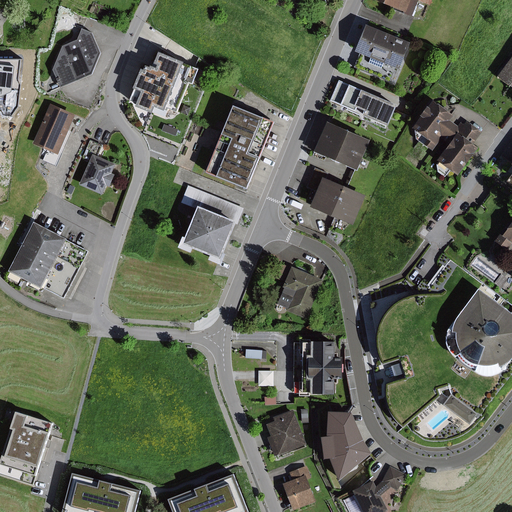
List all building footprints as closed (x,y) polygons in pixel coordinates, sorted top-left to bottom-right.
[(372,0),(403,12),(403,14),(411,17),(418,1),(429,6),(431,0),(372,0)] [(408,44),(362,25),(351,52),(358,55),(353,67),(359,69),(389,82),(393,71),(396,73),(408,44)] [(96,33),(85,28),(80,40),(64,46),(55,70),(63,89),(96,75),(104,53),(96,33)] [(192,77),(196,66),(191,64),(192,62),(166,51),(161,64),(164,65),(163,69),(157,66),(156,68),(152,66),(150,70),(147,69),(135,100),(143,103),(141,107),(158,114),(161,108),(170,111),(172,108),(181,112),(193,83),(196,84),(198,79),(192,77)] [(511,53),(495,77),(511,88),(511,53)] [(0,59),(0,109),(1,109),(4,115),(11,117),(18,107),(20,85),(18,80),(21,60),(0,59)] [(329,101),(346,108),(346,110),(357,115),(360,119),(385,130),(395,106),(337,81),(329,101)] [(448,120),(452,116),(431,100),(426,107),(424,106),(417,116),(418,116),(410,128),(426,140),(422,145),(431,151),(440,138),(449,144),(458,133),(473,144),(481,133),(465,121),(462,125),(459,123),(457,126),(448,120)] [(73,129),(79,115),(53,103),(36,144),(48,149),(44,161),(59,167),(74,129),(73,129)] [(253,189),(280,122),(239,106),(212,173),(253,189)] [(368,124),(361,121),(359,127),(366,130),(368,124)] [(354,171),(367,141),(323,123),(311,153),(354,171)] [(458,133),(449,144),(437,160),(458,175),(478,148),(473,144),(458,133)] [(84,158),(93,161),(89,170),(87,169),(81,183),(83,183),(82,185),(105,195),(109,186),(113,187),(118,174),(115,173),(119,164),(100,156),(105,145),(92,140),(84,158)] [(313,168),(305,188),(313,191),(306,207),(350,226),(363,196),(324,180),(327,174),(313,168)] [(226,259),(246,208),(190,186),(183,203),(202,210),(188,244),(226,259)] [(511,218),(500,235),(498,234),(493,241),(506,251),(511,244),(511,218)] [(46,289),(72,239),(38,221),(12,271),(46,289)] [(305,319),(322,280),(289,266),(288,267),(276,262),(270,277),(282,282),(280,288),(281,288),(274,305),(284,309),(284,310),(305,319)] [(511,316),(479,293),(474,289),(447,327),(444,331),(443,334),(443,339),(443,343),(444,347),(446,351),(449,354),(452,357),(454,355),(456,358),(459,361),(462,364),(466,366),(470,368),(473,369),(471,372),(476,374),(481,376),(486,376),(491,376),(495,374),(499,372),(501,369),(511,354),(511,316)] [(447,385),(418,296),(407,297),(398,300),(392,304),(386,309),(381,316),(377,322),(374,329),(373,335),(373,341),(373,348),(374,353),(378,360),(379,364),(399,359),(399,369),(405,379),(383,385),(384,394),(385,403),(388,411),(391,418),(396,423),(401,428),(438,396),(436,389),(447,385)] [(299,341),(297,394),(331,395),(331,379),(339,379),(340,359),(332,358),(332,342),(299,341)] [(266,351),(245,349),(244,358),(265,359),(266,351)] [(291,388),(276,388),(276,404),(291,403),(291,388)] [(476,413),(449,394),(441,405),(468,425),(476,413)] [(274,396),(264,397),(264,405),(275,405),(274,396)] [(305,445),(291,410),(271,417),(273,422),(264,425),(269,437),(265,438),(272,457),(305,445)] [(21,412),(4,465),(41,477),(59,424),(21,412)] [(362,441),(350,413),(324,412),(323,437),(317,438),(321,459),(326,458),(335,481),(370,454),(362,441)] [(310,478),(306,466),(288,473),(291,480),(280,484),(291,511),(314,502),(306,480),(310,478)] [(375,487),(372,481),(350,491),(352,496),(344,500),(349,511),(382,511),(386,510),(379,496),(389,488),(395,491),(404,474),(389,466),(381,482),(375,487)] [(139,511),(145,491),(77,473),(66,511),(139,511)] [(252,511),(238,475),(172,500),(176,511),(252,511)]
